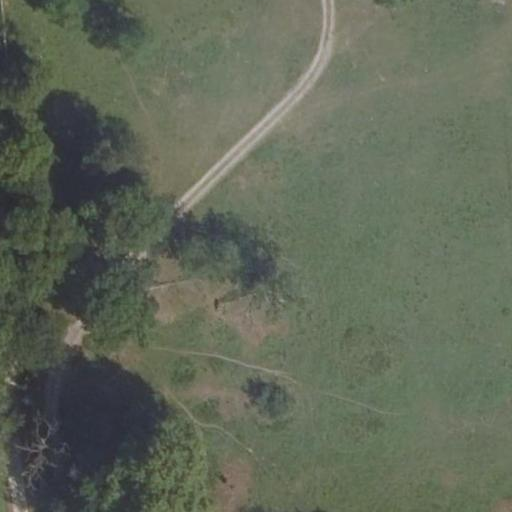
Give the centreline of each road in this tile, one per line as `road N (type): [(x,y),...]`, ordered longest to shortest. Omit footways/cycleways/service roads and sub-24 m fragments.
road 1 (track): [(54,511),(46,419),(55,371),(99,293),(311,77),(326,41),(325,0)]
road 2 (track): [(0,297),(18,509)]
